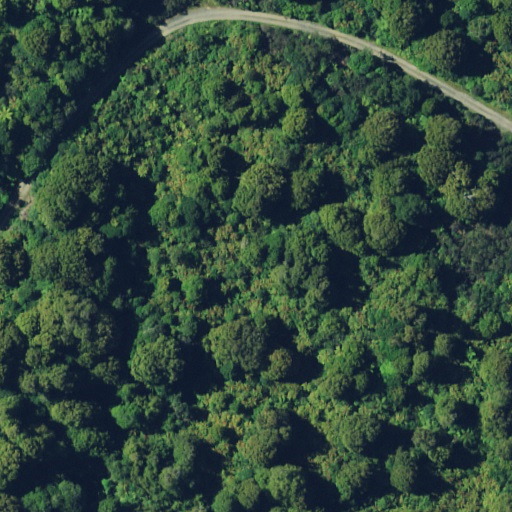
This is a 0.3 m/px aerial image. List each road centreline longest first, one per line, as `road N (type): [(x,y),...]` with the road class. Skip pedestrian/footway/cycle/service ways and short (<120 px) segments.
road 1 (unclassified): [(235,0),(511,120)]
road 2 (unclassified): [(0,154),(33,112),(168,0)]
